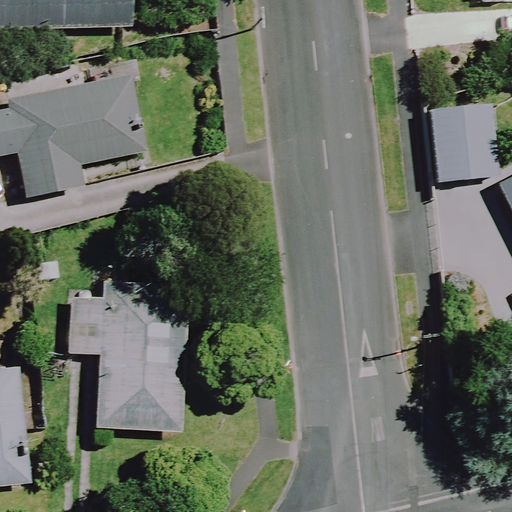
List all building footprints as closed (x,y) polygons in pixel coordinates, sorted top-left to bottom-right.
[(119,0),(0,0),(0,43),(123,33),(119,0)] [(135,159),(117,71),(0,95),(0,103),(3,115),(0,115),(0,162),(12,160),(21,205),(79,193),(74,172),(135,159)] [(492,182),(483,110),(423,118),(432,190),(492,182)] [(511,180),(492,191),(511,230),(511,180)] [(92,435),(177,447),(194,318),(65,300),(57,359),(102,365),(92,435)] [(0,491),(23,489),(11,374),(0,375),(0,491)]
